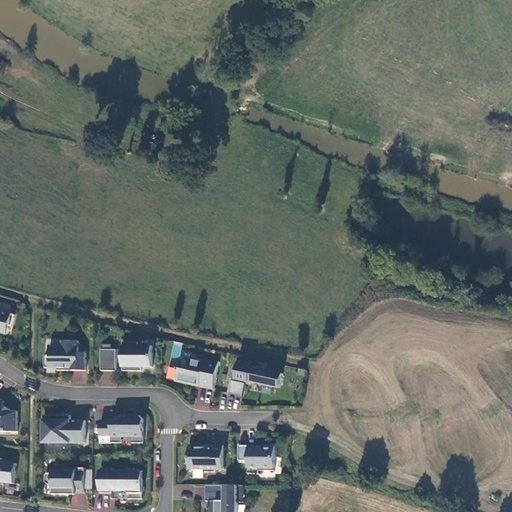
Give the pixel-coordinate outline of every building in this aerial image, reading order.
[(0,311),(0,332),(6,334),(8,325),(14,327),(17,316),(0,311)] [(58,366),(58,371),(86,371),(87,353),(86,353),(80,353),(80,341),(63,341),(63,347),(50,347),(50,355),(45,355),(45,359),(45,364),(45,368),(52,368),(54,366),(58,366)] [(140,343),(124,343),(124,350),(124,359),(124,372),(143,372),(143,368),(154,368),(154,347),(140,347),(140,343)] [(173,343),(172,357),(180,358),(181,344),(173,343)] [(102,350),(102,371),(118,372),(118,359),(118,350),(102,350)] [(209,364),(182,358),(177,382),(195,386),(196,383),(201,384),(201,387),(215,390),(221,362),(210,360),(209,364)] [(240,364),(237,380),(251,383),(252,382),(282,389),(285,375),(255,368),(255,367),(240,364)] [(247,384),(232,381),(230,393),(244,396),(247,384)] [(0,398),(0,432),(18,432),(18,411),(8,411),(8,407),(4,404),(5,402),(0,398)] [(57,416),(45,416),(45,443),(87,444),(87,421),(72,421),(72,416),(63,416),(63,418),(57,418),(57,416)] [(122,422),(102,421),(102,443),(123,444),(123,437),(133,438),(133,444),(145,444),(145,420),(142,417),(122,417),(122,422)] [(225,470),(225,446),(210,446),(210,448),(204,448),(204,446),(190,446),(190,460),(185,466),(191,472),(194,470),(206,470),(206,473),(216,473),(216,470),(225,470)] [(259,446),(239,446),(239,461),(248,461),(248,473),(259,473),(259,471),(275,471),(276,446),(264,446),(264,448),(259,448),(259,446)] [(0,484),(0,485),(0,483),(16,484),(18,465),(3,463),(3,459),(0,458),(0,484)] [(86,493),(86,468),(66,468),(66,471),(54,471),(54,473),(48,473),(46,476),(46,482),(48,485),(54,485),(53,495),(64,495),(64,493),(77,493),(86,493)] [(113,469),(101,469),(101,494),(113,494),(113,492),(130,492),(129,500),(144,500),(145,472),(136,472),(136,469),(125,469),(125,472),(113,472),(113,469)] [(232,486),(207,486),(207,502),(211,502),(211,509),(207,509),(207,511),(239,511),(240,503),(243,503),(243,486),(232,486)]
